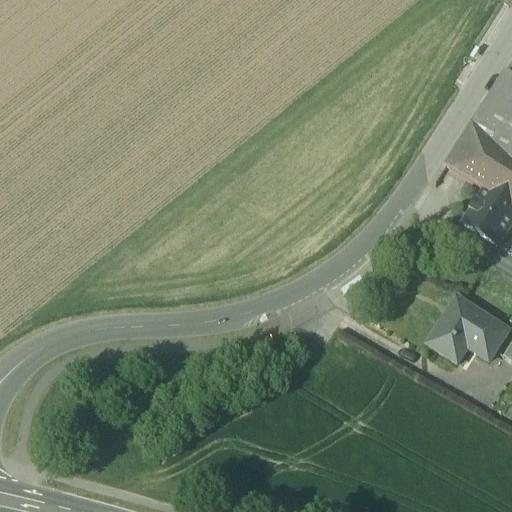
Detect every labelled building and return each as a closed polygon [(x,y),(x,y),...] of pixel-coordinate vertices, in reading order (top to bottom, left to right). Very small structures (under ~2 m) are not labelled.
[(468,133),(511,159),(511,78),(507,76),(507,75),(506,74),(468,133)] [(511,159),(468,133),(446,168),(484,193),(511,210),(511,159)] [(511,223),(511,210),(484,193),(477,205),(474,203),(468,213),(470,215),(463,227),(497,248),(511,223)] [(426,348),(457,368),(467,352),(473,341),(495,355),(508,335),(459,304),(448,322),(444,320),(426,348)] [(473,341),(467,352),(488,366),(495,355),(473,341)] [(511,345),(502,360),(511,366),(511,345)]
